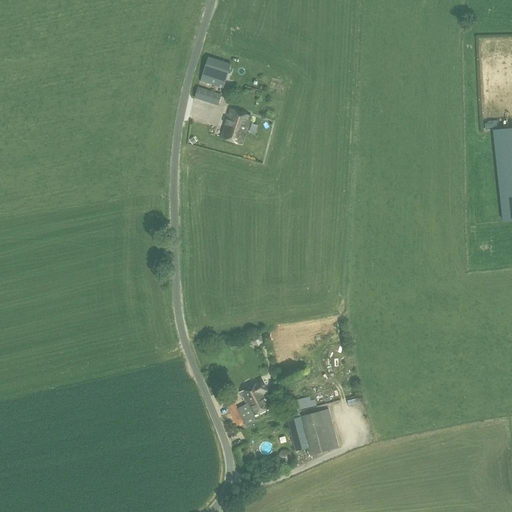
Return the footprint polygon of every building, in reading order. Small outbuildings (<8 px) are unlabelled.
[(223,88),(231,64),(208,57),(200,81),(223,88)] [(218,105),(219,100),(221,95),(198,87),(195,98),(218,105)] [(242,144),(251,116),(230,109),(221,138),(242,144)] [(511,128),(494,130),(503,219),(511,218),(511,128)] [(254,345),(259,345),(263,341),(261,336),(256,335),(252,338),(251,341),(254,345)] [(240,392),(246,404),(247,405),(260,399),(260,398),(266,395),(264,393),(268,391),(262,381),(240,392)] [(246,404),(237,408),(238,408),(230,412),(237,425),(244,421),(253,416),(272,407),(266,395),(260,398),(260,399),(247,405),(246,404)] [(227,407),(230,412),(238,408),(237,408),(235,403),(227,407)] [(301,417),(309,449),(311,455),(339,448),(336,438),(330,439),(327,426),(333,424),(329,409),(301,417)] [(296,452),(309,449),(301,417),(288,420),(296,452)]
